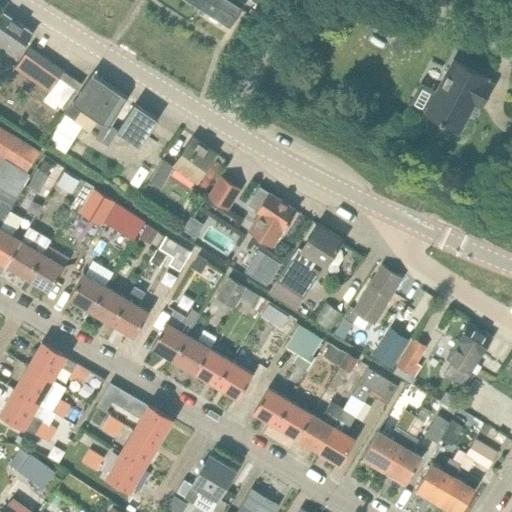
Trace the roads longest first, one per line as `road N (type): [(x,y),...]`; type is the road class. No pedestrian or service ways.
road 1 (residential): [(365,511),(0,296)]
road 2 (tertiary): [(376,209),(19,0)]
road 3 (residential): [(511,324),(428,270),(376,209)]
road 4 (tertiary): [(511,268),(376,209)]
